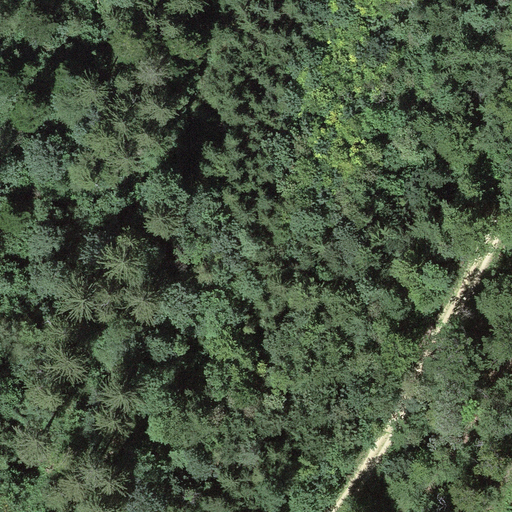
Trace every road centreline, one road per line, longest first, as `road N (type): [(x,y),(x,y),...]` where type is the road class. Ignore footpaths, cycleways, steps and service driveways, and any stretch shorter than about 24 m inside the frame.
road 1 (track): [(125,478),(200,106),(203,0)]
road 2 (track): [(511,195),(397,423),(331,511)]
